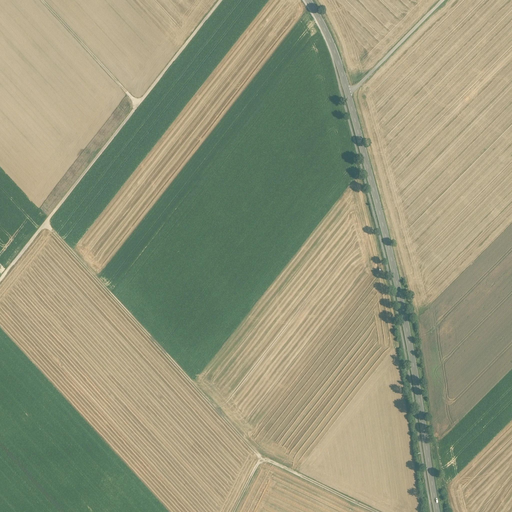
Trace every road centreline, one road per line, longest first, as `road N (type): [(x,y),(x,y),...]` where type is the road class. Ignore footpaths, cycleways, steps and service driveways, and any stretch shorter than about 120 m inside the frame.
road 1 (tertiary): [(440,511),(386,229),(345,76),(310,0)]
road 2 (track): [(49,227),(264,463),(371,511)]
road 3 (track): [(0,286),(228,0)]
road 4 (track): [(142,108),(41,0)]
road 5 (track): [(450,0),(351,98)]
